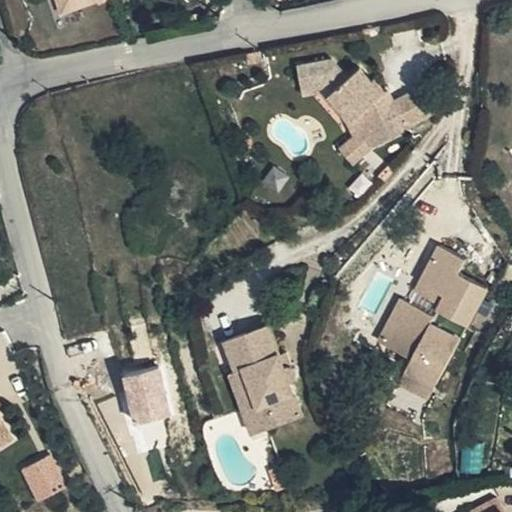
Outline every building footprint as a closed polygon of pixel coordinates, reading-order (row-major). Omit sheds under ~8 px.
[(66,0),(57,0),(62,14),(70,11),(66,0)] [(66,0),(70,11),(100,0),(66,0)] [(263,49),(250,52),(251,61),(264,58),(263,49)] [(364,134),(370,149),(371,148),(409,130),(407,126),(433,113),(421,87),(396,98),(391,102),(383,91),(373,77),(370,79),(359,67),(348,76),(333,59),(298,65),(302,85),(322,83),(320,87),(351,119),(351,120),(358,135),(364,134)] [(304,94),(318,92),(320,87),(322,83),(302,85),(304,94)] [(340,114),(345,124),(351,119),(320,87),(318,92),(340,114)] [(391,102),(396,98),(387,88),(383,91),(391,102)] [(345,124),(352,137),(358,135),(351,120),(351,119),(345,124)] [(352,163),(370,149),(364,134),(358,135),(352,137),(339,148),(352,163)] [(405,293),(383,335),(417,353),(411,364),(441,380),(492,282),(463,267),(470,253),(444,239),(424,277),(431,280),(426,289),(446,299),(439,310),(405,293)] [(424,277),(420,285),(426,289),(431,280),(424,277)] [(291,367),(289,367),(284,355),(273,325),(230,342),(242,372),(250,368),(268,416),(303,403),(296,383),(298,383),(299,381),(299,380),(301,379),(301,378),(301,376),(302,375),(301,372),(301,371),(300,369),(298,368),(295,367),(291,367)] [(290,353),(284,355),(289,367),(291,367),(295,367),(290,353)] [(411,364),(404,377),(434,393),(441,380),(411,364)] [(308,416),(303,403),(268,416),(250,368),(242,372),(236,374),(259,435),(308,416)] [(0,444),(13,437),(0,416),(0,444)] [(466,439),(465,467),(483,468),(485,440),(466,439)] [(54,449),(23,464),(40,498),(71,482),(54,449)] [(504,511),(496,496),(471,508),(473,511),(504,511)]
